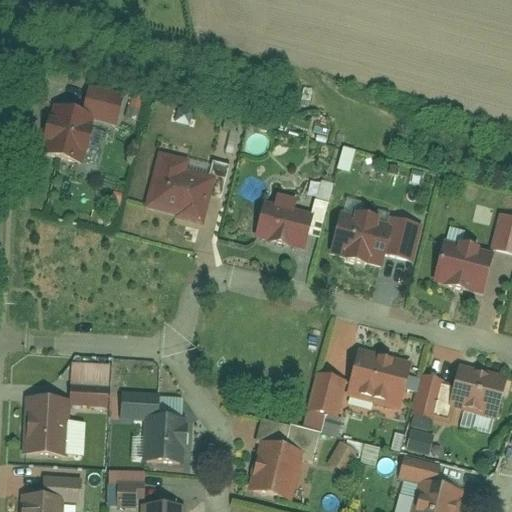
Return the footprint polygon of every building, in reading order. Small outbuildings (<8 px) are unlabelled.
[(97,117),(57,107),(44,155),(86,168),(97,117)] [(193,161),(161,153),(146,210),(208,227),(220,179),(191,172),(193,161)] [(327,218),(332,188),(317,185),(312,215),(327,218)] [(317,217),(267,204),(258,240),(308,253),(317,217)] [(396,227),(345,215),(334,258),(386,272),(396,227)] [(487,254),(511,261),(511,221),(497,217),(487,254)] [(496,258),(447,245),(437,285),(487,300),(496,258)] [(416,366),(362,353),(349,398),(404,414),(416,366)] [(511,380),(462,367),(452,408),(501,422),(511,380)] [(419,380),(409,433),(427,437),(438,384),(419,380)] [(71,403),(28,400),(25,457),(68,460),(71,403)] [(189,423),(147,421),(145,466),(187,468),(189,423)] [(255,438),(313,456),(318,439),(260,422),(255,438)] [(322,439),(339,439),(339,423),(322,423),(322,439)] [(427,460),(431,440),(407,434),(402,454),(427,460)] [(308,456),(263,446),(251,494),(296,506),(308,456)] [(335,447),(327,470),(345,477),(354,454),(335,447)] [(106,476),(106,500),(113,500),(113,511),(139,511),(139,475),(106,476)] [(462,511),(467,495),(424,485),(417,511),(462,511)] [(66,511),(67,502),(23,499),(22,511),(66,511)]
